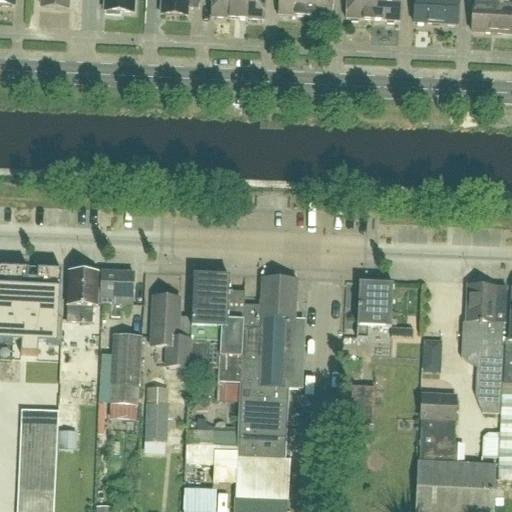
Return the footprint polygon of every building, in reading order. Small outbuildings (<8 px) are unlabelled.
[(43,0),(43,11),(69,12),(69,0),(43,0)] [(104,0),(104,14),(105,14),(105,18),(120,19),(120,15),(133,16),(134,0),(104,0)] [(163,0),(163,18),(187,19),(188,11),(198,12),(198,0),(163,0)] [(239,21),(239,0),(207,0),(207,3),(213,3),(212,20),(239,21)] [(239,0),(239,21),(264,23),(264,0),(239,0)] [(304,21),(304,0),(277,0),(277,19),(304,21)] [(304,0),(304,21),(331,22),(331,0),(304,0)] [(371,24),(372,0),(345,0),(345,22),(371,24)] [(372,0),(371,24),(398,25),(399,0),(372,0)] [(436,27),(437,0),(415,0),(414,26),(436,27)] [(437,0),(436,27),(458,28),(458,0),(437,0)] [(494,36),(495,0),(479,0),(479,8),(474,7),(472,34),(494,36)] [(495,0),(494,36),(511,36),(511,9),(508,9),(508,0),(495,0)] [(28,274),(28,272),(4,271),(4,273),(4,281),(0,280),(0,345),(13,347),(13,340),(46,341),(46,348),(61,349),(62,323),(55,323),(56,309),(59,309),(61,281),(59,281),(58,283),(49,283),(50,275),(50,273),(37,272),(37,282),(27,282),(28,274)] [(132,308),(133,276),(102,274),(101,306),(109,307),(109,320),(118,320),(118,307),(132,308)] [(97,310),(98,277),(69,276),(67,325),(93,326),(93,310),(97,310)] [(218,385),(217,402),(240,403),(243,332),(227,331),(229,280),(195,279),(192,343),(190,343),(189,371),(218,373),(218,385)] [(262,282),(260,321),(294,323),(296,283),(262,282)] [(391,331),(393,287),(359,286),(356,341),(367,342),(368,330),(391,331)] [(506,292),(468,290),(467,309),(465,311),(464,318),(466,319),(466,324),(463,327),(462,342),(478,343),(478,353),(476,355),(481,360),(477,364),(475,398),(500,400),(503,325),(505,325),(506,292)] [(511,291),(511,292),(509,342),(506,342),(503,387),(498,482),(511,482),(511,291)] [(189,371),(190,343),(179,342),(181,302),(153,301),(150,350),(166,351),(165,370),(189,371)] [(300,323),(294,323),(260,321),(259,333),(243,332),(240,403),(238,436),(237,469),(235,502),(286,504),(288,464),(283,463),(286,392),(296,393),(300,323)] [(105,405),(105,420),(130,421),(133,338),(107,337),(105,388),(95,387),(94,404),(105,405)] [(418,374),(437,374),(437,342),(418,342),(418,374)] [(347,426),(347,438),(373,439),(374,427),(376,392),(349,391),(347,426)] [(419,465),(453,467),(456,400),(422,398),(419,465)] [(165,445),(166,408),(145,407),(144,445),(165,445)] [(42,511),(53,511),(58,415),(47,415),(42,511)] [(223,464),(223,468),(237,469),(238,436),(186,433),(185,450),(186,450),(186,462),(223,464)] [(72,436),(60,436),(59,452),(71,452),(72,436)] [(483,441),(482,460),(481,460),(481,464),(482,464),(482,461),(498,462),(499,436),(496,436),(496,437),(487,437),(483,441)] [(493,511),(496,469),(453,467),(419,465),(416,511),(493,511)]
